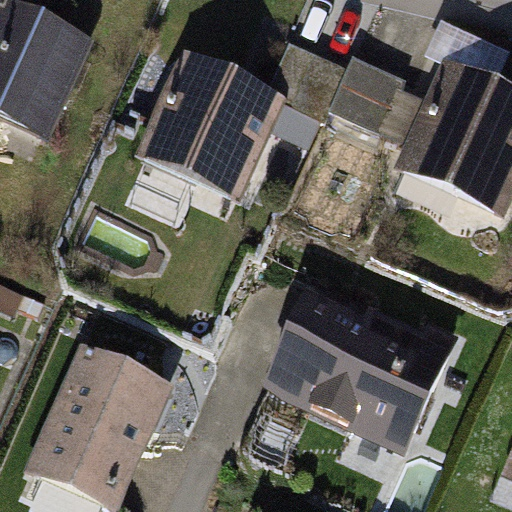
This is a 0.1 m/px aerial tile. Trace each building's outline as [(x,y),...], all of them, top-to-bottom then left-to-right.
[(102,52),(0,8),(0,120),(61,147),(102,52)] [(291,51),(268,95),(290,104),(274,139),(317,154),(329,118),(409,154),(430,106),(401,96),(405,85),(353,63),(348,74),(291,51)] [(268,95),(184,58),(138,164),(244,209),(274,139),(290,104),(268,95)] [(409,154),(397,181),(502,226),(511,202),(511,95),(447,67),(430,106),(409,154)] [(310,309),(271,397),(404,456),(453,345),(433,336),(429,345),(373,321),(368,334),(310,309)] [(132,511),(175,412),(79,372),(31,485),(95,511),(132,511)]
